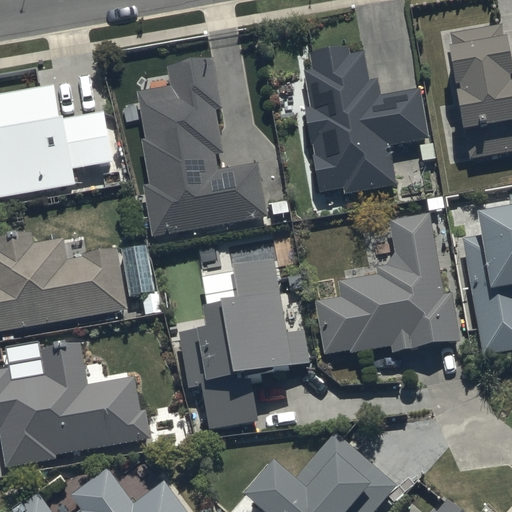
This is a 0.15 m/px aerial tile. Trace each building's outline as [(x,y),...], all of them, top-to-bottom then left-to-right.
[(471,158),(511,151),(511,33),(504,35),(502,24),(451,32),(471,158)] [(395,186),(388,143),(429,136),(422,89),(381,96),(379,79),(370,81),(365,52),(351,54),(350,45),(311,51),(314,70),(307,71),(312,106),(306,107),(319,190),(345,186),(346,194),(395,186)] [(144,186),(152,236),(269,217),(261,162),(221,168),(218,153),(224,152),(217,109),(225,108),(216,57),(169,64),(173,85),(139,91),(147,137),(142,138),(150,185),(144,186)] [(0,198),(78,185),(75,168),(116,161),(107,112),(67,119),(67,115),(61,116),(56,85),(0,94),(0,198)] [(484,235),(463,238),(483,356),(511,351),(511,204),(480,210),(484,235)] [(443,293),(431,212),(393,219),(397,252),(387,265),(379,266),(380,274),(340,280),(343,296),(318,300),(327,355),(392,345),(393,352),(460,342),(452,292),(443,293)] [(0,332),(2,332),(4,340),(16,338),(14,330),(130,310),(119,246),(85,252),(86,257),(69,260),(65,238),(36,243),(34,230),(0,236),(0,332)] [(203,387),(210,430),(261,422),(254,374),(311,365),(305,328),(290,330),(284,289),(279,290),(275,259),(235,265),(240,295),(226,298),(226,302),(206,305),(210,326),(179,331),(189,389),(203,387)] [(0,430),(2,430),(8,467),(57,459),(56,454),(152,439),(147,409),(141,409),(137,378),(88,386),(81,342),(44,347),(48,374),(13,380),(11,367),(0,369),(0,430)] [(247,492),(269,511),(268,511),(378,511),(399,488),(337,434),(299,477),(277,457),(247,492)] [(187,511),(165,482),(135,504),(108,467),(71,495),(83,511),(82,511),(53,511),(39,493),(13,511),(187,511)] [(464,511),(448,499),(437,511),(434,509),(431,511),(464,511)]
